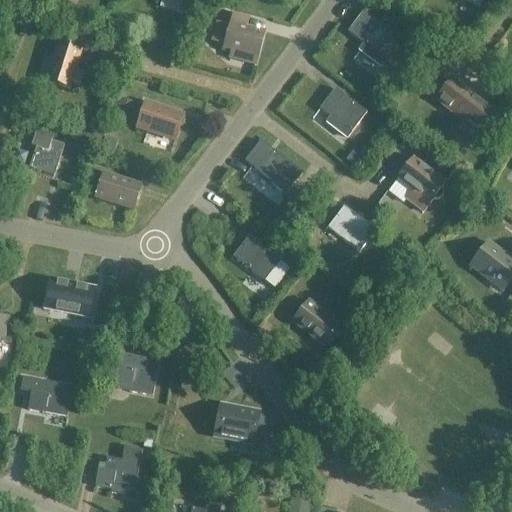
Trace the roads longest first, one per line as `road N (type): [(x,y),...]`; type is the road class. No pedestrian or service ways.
road 1 (unclassified): [(404,511),(337,482),(188,273),(154,246)]
road 2 (unclassified): [(154,246),(337,0)]
road 3 (unclassified): [(154,246),(128,251),(0,226)]
